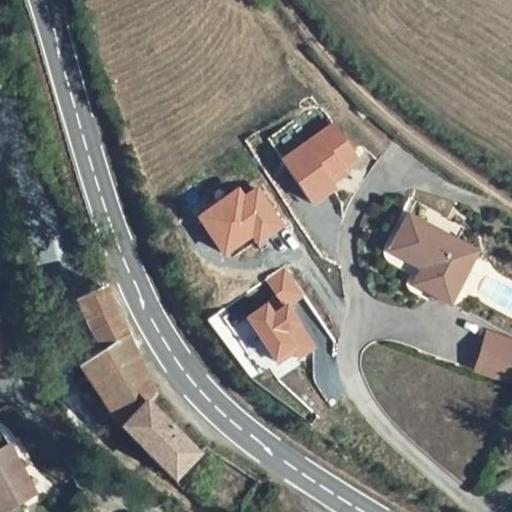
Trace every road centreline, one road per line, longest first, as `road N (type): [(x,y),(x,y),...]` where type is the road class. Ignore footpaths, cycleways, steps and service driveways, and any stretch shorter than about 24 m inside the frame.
road 1 (secondary): [(366,511),(217,411),(178,365),(106,220),(44,0)]
road 2 (residential): [(0,294),(22,383),(41,420),(82,471),(154,511)]
